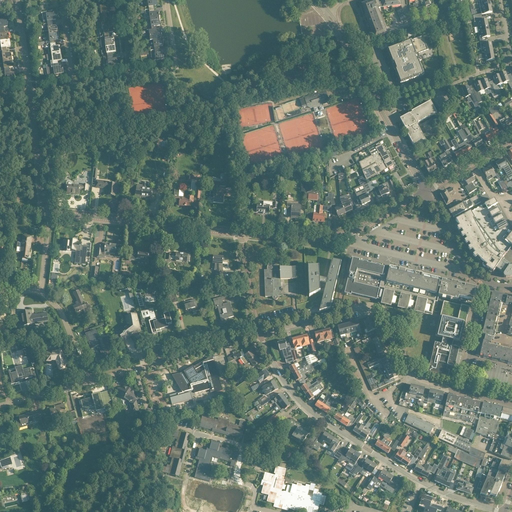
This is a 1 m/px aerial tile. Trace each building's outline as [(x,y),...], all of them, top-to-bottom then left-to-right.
[(147,7),(144,8),(145,11),(153,10),(154,9),(154,6),(157,6),(156,0),(148,0),(149,7),(147,7)] [(372,30),(374,35),(375,38),(377,37),(384,35),(381,26),(378,18),(375,10),(377,9),(380,8),(383,8),(392,6),(401,5),(400,0),(381,0),(382,2),(378,4),(376,0),(375,0),(365,4),(362,5),(363,8),(365,13),(369,22),(372,30)] [(97,10),(97,15),(98,15),(98,17),(105,16),(106,16),(106,13),(110,13),(109,5),(104,6),(104,3),(98,4),(98,10),(97,10)] [(153,10),(145,11),(145,13),(145,14),(147,13),(147,17),(150,17),(150,20),(159,19),(159,16),(159,14),(158,14),(158,12),(154,12),(154,9),(153,10)] [(47,21),(43,22),(44,25),(51,24),(53,24),(52,21),(56,20),(55,13),(50,14),(47,14),(46,14),(47,21)] [(105,16),(98,17),(98,20),(101,20),(102,27),(112,26),(112,24),(111,22),(112,22),(111,21),(111,18),(107,19),(106,16),(105,16)] [(476,22),(477,25),(477,27),(488,25),(487,20),(482,21),(482,18),(474,19),(474,22),(476,22)] [(145,28),(143,29),(143,32),(145,31),(148,31),(157,30),(156,27),(160,26),(159,19),(150,20),(151,23),(149,24),(150,27),(147,28),(145,28)] [(51,24),(44,25),(44,28),(45,31),(49,31),(49,34),(58,33),(57,30),(58,30),(57,28),(57,26),(53,27),(53,24),(51,24)] [(102,30),(100,31),(100,34),(101,37),(108,36),(109,36),(109,33),(113,33),(112,26),(102,27),(102,30)] [(414,31),(412,26),(400,30),(402,35),(414,31)] [(148,31),(145,31),(146,34),(147,36),(146,36),(147,41),(149,41),(153,40),(162,39),(162,36),(162,34),(161,34),(161,32),(157,33),(157,30),(148,31)] [(3,31),(0,31),(0,38),(1,41),(9,40),(9,37),(9,35),(8,33),(5,33),(4,31),(3,31)] [(480,42),(486,41),(487,40),(487,37),(490,37),(489,31),(478,33),(480,42)] [(47,42),(46,42),(46,45),(55,44),(55,41),(59,40),(58,33),(49,34),(46,35),(47,42)] [(108,36),(101,37),(101,40),(102,47),(106,47),(115,46),(114,42),(114,41),(114,39),(110,39),(109,36),(108,36)] [(387,50),(386,51),(387,53),(389,53),(390,57),(389,57),(390,60),(391,60),(393,63),(392,64),(394,70),(395,70),(396,73),(396,74),(395,74),(396,77),(397,76),(399,80),(398,81),(399,83),(400,83),(400,84),(412,79),(414,78),(414,79),(424,75),(424,74),(425,74),(424,71),(423,71),(421,67),(422,67),(421,64),(420,65),(419,61),(421,60),(418,54),(418,52),(421,50),(426,48),(427,48),(427,47),(423,36),(401,44),(401,45),(399,45),(390,48),(387,49),(388,50),(387,50)] [(154,47),(150,48),(151,51),(160,50),(159,47),(163,46),(162,39),(153,40),(154,47)] [(2,48),(0,48),(0,51),(7,51),(7,48),(10,47),(9,40),(1,41),(1,45),(2,48)] [(487,44),(486,41),(480,42),(481,50),(492,49),(491,43),(487,44)] [(46,45),(44,45),(44,49),(48,48),(49,55),(61,53),(60,50),(60,48),(60,46),(56,47),(55,44),(46,45)] [(106,51),(102,51),(102,55),(103,55),(103,58),(111,57),(112,56),(112,53),(116,53),(115,46),(106,47),(106,51)] [(160,50),(151,51),(151,55),(152,58),(152,61),(156,61),(161,60),(163,60),(165,59),(164,56),(165,56),(164,54),(164,52),(160,53),(160,50)] [(7,51),(0,51),(0,58),(3,58),(3,61),(12,60),(12,57),(12,55),(11,55),(11,53),(7,54),(7,51)] [(49,55),(46,55),(48,65),(57,64),(58,64),(58,61),(61,60),(61,53),(49,55)] [(477,57),(475,57),(477,66),(480,66),(479,60),(486,59),(486,61),(494,60),(493,54),(485,56),(477,57)] [(111,57),(103,58),(104,59),(104,61),(105,68),(109,67),(118,66),(117,62),(117,61),(116,59),(113,59),(112,56),(111,57)] [(4,64),(0,64),(0,66),(0,69),(1,72),(10,71),(9,68),(13,67),(12,60),(3,61),(4,64)] [(48,65),(46,66),(48,76),(53,75),(52,72),(54,71),(55,75),(58,74),(63,74),(63,70),(63,68),(62,66),(58,67),(58,64),(57,64),(48,65)] [(297,83),(296,80),(306,77),(303,70),(293,73),(288,75),(288,76),(281,79),(285,93),(298,89),(297,84),(298,83),(297,83)] [(10,71),(1,72),(1,75),(5,75),(6,82),(15,81),(14,77),(15,77),(14,75),(14,73),(10,74),(10,71)] [(508,77),(506,72),(499,74),(503,83),(507,82),(511,90),(511,79),(511,76),(508,77)] [(497,96),(501,95),(499,85),(503,83),(499,74),(493,77),(495,82),(492,83),(497,96)] [(489,84),(487,79),(481,81),(484,91),(488,89),(493,98),(497,96),(492,83),(489,84)] [(476,89),(473,90),(475,95),(478,103),(481,102),(482,102),(481,95),(480,92),(484,91),(481,81),(474,84),(476,88),(476,89)] [(468,86),(462,88),(463,93),(462,93),(464,96),(465,96),(465,98),(468,97),(469,96),(474,105),(476,110),(480,109),(475,95),(473,90),(470,91),(469,87),(468,86)] [(299,100),(302,107),(304,108),(308,107),(310,108),(313,108),(314,108),(321,106),(322,105),(327,103),(328,100),(326,91),(305,98),(302,99),(299,100)] [(414,147),(419,145),(426,141),(417,125),(418,123),(437,113),(433,106),(430,101),(412,112),(400,119),(407,131),(406,131),(414,147)] [(433,125),(442,120),(440,116),(431,121),(433,125)] [(510,131),(511,129),(505,118),(500,121),(502,125),(505,132),(508,130),(509,131),(510,131)] [(462,125),(460,126),(462,130),(462,131),(466,137),(469,142),(470,144),(473,143),(474,146),(476,148),(483,144),(481,141),(484,139),(481,134),(477,126),(476,124),(473,125),(475,128),(473,128),(475,132),(476,132),(478,135),(477,135),(473,137),(470,134),(466,128),(465,126),(464,124),(462,125)] [(493,130),(491,127),(489,128),(490,131),(494,138),(500,135),(496,128),(493,130)] [(462,130),(458,132),(464,143),(464,144),(459,147),(461,150),(464,155),(471,151),(469,149),(472,147),(470,144),(469,142),(466,137),(462,131),(462,130)] [(488,141),(494,138),(490,131),(484,134),(488,141)] [(454,139),(451,142),(454,147),(455,150),(453,151),(454,154),(455,155),(457,159),(464,155),(461,150),(459,147),(458,146),(454,139)] [(369,150),(369,151),(372,156),(372,157),(385,150),(384,147),(383,148),(382,145),(376,148),(375,147),(369,151),(369,150)] [(385,150),(372,157),(375,162),(388,155),(385,150)] [(444,167),(451,162),(449,158),(448,156),(446,153),(441,156),(439,157),(440,161),(444,167)] [(388,155),(375,162),(376,163),(378,167),(391,160),(388,155)] [(372,156),(367,158),(376,175),(381,172),(378,167),(376,163),(375,162),(372,157),(372,156)] [(367,158),(362,161),(372,177),(376,175),(367,158)] [(378,167),(381,172),(384,170),(394,165),(391,160),(378,167)] [(428,161),(423,163),(426,168),(429,173),(436,169),(433,163),(431,160),(428,162),(428,161)] [(501,161),(496,164),(498,168),(499,170),(503,168),(506,174),(507,173),(510,179),(511,178),(511,177),(511,171),(507,163),(506,164),(503,160),(501,161)] [(362,161),(359,163),(365,178),(366,180),(372,177),(362,161)] [(491,167),(483,171),(487,178),(491,175),(492,177),(493,178),(496,176),(494,172),(493,171),(491,167)] [(476,190),(475,188),(472,183),(475,181),(471,175),(464,179),(467,183),(468,185),(465,187),(469,194),(473,192),(476,190)] [(231,188),(230,176),(224,176),(225,181),(222,182),(222,183),(212,181),(211,191),(210,191),(209,198),(213,198),(213,202),(223,204),(224,196),(219,196),(220,186),(226,187),(226,189),(231,188)] [(364,189),(355,194),(358,199),(357,200),(359,204),(360,203),(361,203),(362,205),(370,202),(369,199),(371,198),(369,194),(367,195),(367,193),(370,191),(371,191),(367,183),(366,180),(365,178),(361,180),(364,185),(362,185),(364,189)] [(66,182),(66,188),(68,188),(67,193),(68,193),(69,194),(70,194),(71,194),(72,194),(72,192),(75,192),(76,193),(77,193),(78,193),(79,193),(80,189),(83,190),(83,191),(87,191),(88,187),(88,185),(84,184),(83,187),(80,187),(71,186),(71,183),(70,181),(68,181),(66,182)] [(96,182),(96,187),(101,188),(101,187),(103,187),(105,187),(106,187),(106,188),(108,189),(107,195),(114,196),(115,189),(117,189),(117,184),(109,183),(108,183),(106,183),(105,183),(106,182),(96,181),(96,182)] [(392,191),(395,189),(391,181),(388,182),(388,183),(383,185),(384,188),(379,190),(375,192),(378,198),(382,197),(382,196),(386,194),(389,193),(388,191),(391,190),(392,191)] [(504,182),(499,185),(500,186),(502,190),(503,192),(509,191),(504,182)] [(146,189),(146,184),(143,183),(143,186),(137,185),(136,197),(145,198),(145,197),(151,197),(152,192),(152,190),(146,189)] [(174,193),(173,200),(180,201),(179,205),(190,206),(191,202),(193,202),(193,197),(187,196),(187,199),(180,199),(180,197),(179,197),(179,194),(180,187),(175,186),(174,193)] [(447,191),(441,194),(446,205),(451,203),(453,202),(449,196),(456,193),(456,192),(453,188),(447,191)] [(314,193),(314,191),(307,193),(308,195),(308,200),(318,201),(317,206),(316,214),(314,213),(313,221),(318,222),(320,206),(320,192),(320,191),(314,193)] [(474,206),(480,202),(477,195),(470,199),(474,206)] [(347,200),(340,202),(341,204),(342,204),(345,213),(352,210),(351,208),(351,206),(353,206),(351,200),(351,199),(350,196),(347,197),(346,197),(347,200)] [(482,206),(455,221),(457,224),(459,227),(457,229),(459,232),(461,231),(463,234),(460,235),(463,239),(465,238),(466,240),(464,242),(466,245),(468,244),(470,247),(468,248),(470,252),(472,251),(473,252),(475,254),(473,256),(475,259),(477,258),(480,261),(483,264),(484,264),(482,266),(485,269),(486,268),(488,270),(489,271),(492,272),(493,273),(493,272),(495,269),(496,269),(511,246),(511,232),(511,233),(500,213),(501,212),(497,204),(494,199),(493,200),(482,206)] [(272,206),(273,202),(266,202),(266,204),(263,203),(263,205),(257,205),(256,212),(263,213),(263,214),(269,214),(270,206),(272,206)] [(468,207),(465,202),(457,206),(461,213),(469,209),(473,207),(472,206),(472,207),(471,205),(468,207)] [(287,204),(287,208),(291,208),(292,208),(292,210),(291,210),(291,211),(291,218),(300,218),(300,217),(301,211),(301,210),(301,205),(301,204),(301,203),(291,203),(287,203),(287,204)] [(338,216),(345,213),(342,204),(341,204),(338,206),(339,208),(335,209),(338,216)] [(453,217),(461,213),(457,206),(450,210),(453,217)] [(20,257),(25,258),(30,259),(30,258),(31,254),(29,253),(31,236),(23,235),(22,242),(17,242),(16,253),(21,254),(20,257)] [(63,246),(63,251),(68,251),(69,252),(69,251),(70,251),(70,248),(76,249),(75,250),(75,252),(76,252),(75,257),(75,263),(82,264),(82,265),(85,265),(86,259),(86,255),(87,253),(87,252),(80,251),(81,246),(81,244),(77,243),(77,241),(70,240),(70,242),(65,242),(65,246),(63,246)] [(98,252),(97,257),(105,258),(105,253),(115,254),(114,257),(121,257),(121,254),(115,253),(116,245),(106,244),(105,247),(102,247),(102,246),(98,246),(98,252)] [(511,246),(496,269),(504,274),(503,275),(503,276),(503,277),(504,277),(504,278),(505,278),(506,278),(511,278),(511,246)] [(128,247),(127,256),(127,259),(126,259),(126,261),(131,261),(137,261),(137,262),(148,263),(149,253),(138,252),(132,251),(132,247),(128,247)] [(168,253),(167,260),(171,260),(171,259),(175,260),(175,261),(182,261),(187,262),(189,262),(190,254),(188,254),(188,253),(183,253),(183,254),(176,253),(176,254),(175,254),(175,257),(171,256),(171,254),(168,253)] [(213,261),(213,263),(215,263),(214,271),(216,270),(216,274),(216,278),(218,278),(223,277),(223,273),(223,270),(222,264),(223,257),(214,256),(213,261)] [(328,275),(327,280),(320,278),(319,266),(308,267),(309,281),(309,297),(319,291),(320,291),(320,283),(326,284),(319,312),(321,311),(330,309),(334,293),(337,278),(341,262),(332,260),(328,275)] [(359,261),(356,260),(356,261),(353,260),(351,269),(350,269),(349,274),(356,276),(357,270),(359,261)] [(365,272),(368,263),(359,261),(357,270),(365,272)] [(277,270),(277,268),(277,267),(276,266),(276,265),(275,265),(276,264),(275,264),(274,263),(273,263),(272,263),(271,263),(270,263),(269,264),(268,264),(268,265),(268,266),(267,267),(267,268),(267,270),(264,270),(265,297),(272,297),(272,298),(273,299),(274,300),(275,300),(276,300),(277,300),(277,299),(278,299),(278,298),(278,297),(281,296),(281,279),(296,279),(296,267),(280,268),(280,270),(277,270)] [(373,274),(376,264),(368,263),(365,272),(373,274)] [(382,276),(384,268),(385,266),(376,264),(373,274),(382,276)] [(439,279),(391,267),(391,268),(389,267),(389,269),(384,268),(382,276),(380,287),(377,299),(382,300),(381,304),(391,307),(391,304),(398,306),(397,308),(407,311),(408,308),(414,310),(414,312),(424,315),(425,312),(432,314),(435,302),(437,302),(439,296),(458,301),(458,298),(473,301),(475,289),(476,289),(469,287),(469,286),(458,284),(451,282),(442,280),(442,282),(440,281),(440,279),(439,279)] [(66,271),(68,283),(80,281),(79,277),(84,276),(83,271),(78,272),(78,269),(66,271)] [(349,274),(349,277),(349,278),(349,279),(355,281),(363,283),(371,285),(380,287),(382,276),(373,274),(365,272),(357,270),(356,276),(349,274)] [(345,291),(344,294),(347,294),(350,295),(351,295),(351,294),(352,293),(355,281),(349,279),(348,279),(348,280),(347,282),(345,291)] [(355,281),(352,293),(355,294),(355,295),(359,296),(363,283),(355,281)] [(368,298),(368,297),(371,285),(363,283),(359,296),(368,298)] [(371,285),(368,297),(372,298),(372,299),(377,300),(377,299),(380,287),(371,285)] [(83,302),(80,294),(79,290),(73,293),(75,296),(76,296),(78,301),(76,302),(77,305),(73,307),(76,312),(79,311),(80,311),(83,309),(86,317),(93,314),(91,311),(92,310),(89,303),(85,305),(84,302),(83,302)] [(499,303),(501,295),(492,293),(491,298),(492,299),(492,301),(499,303)] [(501,295),(499,303),(502,303),(503,304),(508,305),(508,303),(511,303),(511,297),(510,297),(508,297),(501,295)] [(223,304),(222,301),(224,301),(223,297),(213,299),(216,309),(218,308),(221,320),(234,317),(230,302),(223,304)] [(189,301),(184,303),(185,305),(185,306),(186,310),(189,310),(192,309),(193,312),(198,311),(197,306),(195,299),(189,301)] [(500,310),(502,303),(499,303),(492,301),(491,304),(490,304),(489,307),(489,308),(500,310)] [(435,336),(443,338),(441,344),(452,347),(452,346),(453,341),(461,343),(469,308),(460,306),(444,302),(435,336)] [(499,317),(500,310),(489,308),(488,311),(489,312),(488,315),(499,317)] [(31,311),(21,312),(21,315),(23,326),(33,324),(43,322),(48,322),(47,313),(43,314),(41,314),(38,315),(34,315),(34,317),(32,317),(31,316),(31,311)] [(151,320),(149,321),(152,333),(153,333),(152,334),(158,332),(157,332),(157,329),(159,329),(160,329),(161,329),(161,328),(162,328),(168,326),(167,326),(167,325),(172,324),(169,312),(166,313),(164,314),(165,318),(165,320),(157,322),(156,319),(155,319),(154,318),(155,318),(155,315),(154,314),(150,315),(150,317),(151,320)] [(128,325),(119,332),(121,335),(120,335),(123,339),(124,338),(125,339),(129,336),(134,334),(134,333),(136,332),(137,332),(140,330),(136,315),(132,317),(132,318),(127,320),(128,325)] [(497,324),(499,317),(488,315),(488,318),(486,318),(486,321),(485,321),(497,324)] [(371,332),(373,331),(377,329),(376,327),(377,326),(375,320),(373,320),(372,318),(363,322),(368,333),(369,332),(371,332)] [(495,331),(497,324),(485,321),(485,325),(486,325),(485,328),(495,331)] [(482,334),(482,335),(483,336),(485,336),(485,337),(485,338),(484,341),(491,343),(492,340),(493,340),(495,331),(485,328),(484,328),(483,332),(483,333),(483,334),(482,334)] [(332,339),(331,334),(329,329),(322,331),(325,341),(332,339)] [(96,330),(86,334),(91,349),(99,346),(99,347),(100,348),(102,356),(103,357),(106,355),(108,359),(111,357),(112,357),(110,353),(109,349),(107,344),(108,343),(106,336),(100,339),(99,339),(96,330)] [(315,333),(317,343),(325,341),(322,331),(315,333)] [(307,335),(300,337),(302,347),(310,345),(310,346),(309,346),(311,355),(314,354),(316,353),(314,345),(312,340),(309,341),(308,341),(307,335)] [(302,347),(300,337),(292,339),(295,349),(302,347)] [(376,339),(373,340),(374,343),(376,347),(383,344),(383,343),(383,344),(382,340),(380,337),(376,339)] [(294,361),(291,352),(289,344),(286,344),(285,341),(277,343),(278,344),(277,344),(278,347),(280,351),(285,349),(288,357),(285,358),(286,363),(294,361)] [(511,348),(491,343),(484,341),(483,341),(482,344),(480,344),(477,355),(496,359),(497,358),(498,359),(500,359),(500,360),(508,362),(511,363),(511,348)] [(428,371),(428,373),(448,377),(449,371),(446,370),(447,366),(455,368),(459,352),(459,348),(452,347),(441,344),(435,343),(433,348),(433,349),(434,349),(435,350),(436,350),(432,367),(431,367),(429,366),(428,371)] [(383,344),(376,347),(378,350),(379,354),(382,352),(386,350),(385,347),(383,344)] [(10,372),(9,372),(13,385),(19,383),(20,383),(19,380),(25,379),(25,380),(26,380),(29,379),(32,378),(31,374),(34,373),(32,364),(34,363),(33,359),(36,358),(34,351),(33,347),(30,348),(23,350),(25,357),(26,357),(28,365),(15,368),(16,371),(10,372)] [(51,352),(46,352),(47,358),(47,359),(47,361),(51,361),(51,360),(52,360),(56,361),(58,364),(58,365),(57,365),(58,366),(58,367),(59,367),(59,368),(60,368),(61,369),(62,369),(62,368),(63,368),(64,367),(64,366),(64,365),(64,364),(67,363),(66,358),(65,359),(65,358),(64,358),(63,356),(63,354),(62,352),(61,351),(60,351),(60,350),(59,351),(58,351),(57,352),(56,352),(51,352)] [(238,353),(236,350),(233,352),(234,355),(227,358),(229,363),(230,362),(242,356),(240,352),(238,353)] [(245,365),(255,357),(251,351),(241,359),(245,365)] [(293,365),(289,368),(293,374),(298,371),(309,365),(309,366),(317,362),(318,361),(317,359),(316,359),(314,354),(311,355),(309,356),(305,357),(306,361),(299,365),(299,366),(296,368),(295,365),(295,364),(293,365)] [(182,392),(170,395),(172,405),(192,400),(191,396),(195,395),(195,394),(199,392),(210,390),(210,392),(214,391),(215,393),(222,391),(216,366),(214,361),(213,358),(213,357),(212,356),(206,360),(204,361),(193,367),(193,366),(184,372),(182,373),(180,374),(173,376),(172,376),(182,392)] [(245,365),(244,365),(245,366),(247,369),(250,367),(252,369),(254,367),(255,366),(259,363),(255,357),(250,361),(245,365)] [(389,357),(380,362),(381,364),(382,364),(384,368),(392,364),(392,363),(390,359),(389,357)] [(298,371),(293,374),(296,381),(298,380),(301,379),(301,378),(302,380),(304,379),(306,378),(304,373),(306,372),(309,371),(312,371),(313,367),(318,364),(319,366),(326,362),(324,359),(317,362),(309,366),(309,365),(298,371)] [(372,362),(367,364),(368,366),(368,367),(369,368),(369,369),(379,364),(377,359),(372,362)] [(384,375),(387,374),(395,370),(392,364),(384,368),(379,369),(383,373),(384,375)] [(259,375),(255,377),(258,381),(260,384),(266,380),(270,377),(265,370),(264,371),(264,370),(261,372),(261,373),(259,375)] [(379,388),(394,382),(392,379),(398,376),(395,370),(387,374),(384,375),(385,379),(384,380),(384,382),(377,385),(379,388)] [(247,371),(236,379),(238,383),(249,375),(247,371)] [(340,384),(345,380),(341,376),(337,381),(340,384)] [(274,382),(263,388),(267,395),(278,389),(274,382)] [(301,388),(300,389),(301,391),(302,391),(304,393),(305,394),(319,384),(317,382),(311,385),(309,382),(307,383),(305,384),(305,385),(302,387),(300,388),(301,388)] [(320,391),(323,389),(322,387),(324,386),(321,383),(319,384),(305,394),(309,400),(314,397),(312,394),(319,389),(320,391)] [(406,390),(404,399),(408,400),(408,397),(412,398),(415,399),(416,396),(418,387),(414,386),(411,385),(410,388),(410,391),(406,390)] [(132,388),(130,388),(131,386),(130,386),(118,389),(120,396),(128,401),(129,400),(132,412),(139,410),(136,401),(132,388)] [(416,396),(415,399),(418,399),(421,400),(421,403),(421,406),(423,406),(424,404),(426,395),(423,394),(423,393),(424,390),(424,389),(422,389),(422,388),(418,387),(416,396)] [(426,395),(424,404),(427,405),(428,402),(429,398),(435,400),(437,392),(433,391),(433,390),(430,390),(430,393),(429,396),(426,395)] [(435,400),(434,404),(440,405),(440,409),(443,409),(444,406),(444,404),(445,400),(442,399),(442,398),(443,394),(441,394),(441,393),(437,392),(435,400)] [(93,398),(81,401),(83,409),(84,409),(86,413),(96,410),(99,410),(101,409),(104,408),(105,410),(105,411),(112,409),(109,401),(106,402),(103,394),(101,395),(98,395),(97,396),(96,396),(95,397),(96,398),(93,398)] [(275,404),(277,406),(285,400),(281,394),(275,398),(272,401),(271,402),(273,404),(275,403),(275,404)] [(318,402),(315,406),(321,410),(324,405),(327,402),(328,399),(330,397),(332,396),(330,394),(329,394),(326,394),(326,397),(324,400),(320,398),(318,401),(318,402)] [(444,412),(443,416),(449,417),(450,413),(448,413),(450,407),(454,408),(456,397),(452,396),(452,395),(448,394),(448,395),(448,396),(447,400),(446,405),(445,406),(444,412)] [(352,404),(352,405),(354,407),(357,403),(362,407),(364,404),(362,401),(358,396),(356,398),(354,401),(352,404)] [(324,405),(321,410),(328,414),(330,410),(331,409),(330,409),(331,408),(335,410),(338,407),(334,404),(336,401),(330,397),(328,399),(327,402),(324,405)] [(450,407),(448,413),(450,413),(449,417),(451,418),(459,420),(464,399),(456,397),(454,408),(450,407)] [(467,422),(472,401),(464,399),(459,420),(467,422)] [(277,406),(278,408),(279,410),(280,412),(281,413),(284,411),(290,406),(285,400),(277,406)] [(472,401),(467,422),(475,424),(476,419),(477,420),(479,415),(477,415),(480,404),(480,403),(472,401)] [(51,409),(50,409),(51,412),(50,412),(51,416),(52,416),(53,418),(54,423),(61,422),(68,420),(67,414),(66,413),(64,404),(63,404),(63,405),(55,407),(54,407),(54,408),(51,409)] [(477,427),(476,432),(486,436),(490,417),(493,406),(483,404),(480,414),(479,420),(477,427)] [(337,414),(334,419),(340,423),(345,416),(347,412),(350,408),(348,407),(346,406),(341,413),(338,411),(337,413),(337,414)] [(490,417),(486,436),(491,438),(493,433),(496,434),(498,427),(500,422),(500,419),(501,415),(503,408),(502,409),(499,408),(500,408),(493,406),(490,417)] [(501,415),(500,419),(511,422),(511,421),(511,410),(503,408),(501,415)] [(75,411),(68,413),(70,420),(71,420),(76,419),(77,419),(76,416),(75,413),(75,411)] [(20,419),(16,420),(18,429),(22,428),(21,425),(26,423),(33,422),(33,419),(34,418),(35,419),(38,418),(38,417),(36,412),(32,414),(31,413),(29,414),(26,415),(19,417),(20,419)] [(242,438),(246,421),(241,420),(239,425),(229,423),(230,420),(219,418),(218,420),(208,417),(209,413),(204,412),(200,427),(242,438)] [(356,426),(356,427),(353,431),(359,435),(363,430),(365,427),(359,423),(363,416),(360,414),(355,420),(353,424),(356,426)] [(430,435),(434,426),(409,414),(405,422),(430,435)] [(250,424),(255,421),(251,415),(246,418),(250,424)] [(270,424),(277,418),(275,415),(267,421),(270,424)] [(345,416),(340,423),(347,427),(350,422),(352,423),(355,419),(350,416),(348,418),(345,416)] [(291,420),(289,423),(295,427),(297,429),(292,436),(302,443),(303,442),(305,440),(304,440),(305,438),(308,434),(311,430),(314,426),(314,425),(308,422),(304,429),(303,430),(298,427),(299,425),(291,420)] [(280,423),(271,430),(275,434),(283,427),(280,423)] [(363,430),(359,435),(366,439),(369,435),(372,437),(373,435),(374,433),(375,431),(376,431),(373,429),(371,431),(368,429),(365,427),(363,430)] [(498,427),(496,434),(499,435),(506,438),(507,431),(508,429),(498,427)] [(385,445),(389,437),(393,431),(389,428),(383,436),(384,437),(381,442),(378,440),(375,445),(381,450),(385,445)] [(467,428),(463,437),(469,439),(472,440),(475,433),(472,432),(473,431),(467,428)] [(131,441),(140,434),(135,429),(127,436),(131,441)] [(469,453),(471,447),(472,444),(442,430),(438,438),(469,453)] [(318,437),(311,447),(317,451),(320,447),(322,444),(323,445),(324,444),(329,447),(335,439),(333,437),(325,432),(322,437),(321,439),(318,437)] [(491,438),(490,439),(494,440),(494,439),(494,437),(497,439),(502,440),(507,442),(505,447),(511,449),(511,440),(509,439),(506,438),(499,435),(496,434),(493,433),(491,438)] [(176,435),(170,455),(172,456),(171,461),(183,465),(185,456),(188,458),(189,454),(202,458),(196,479),(214,484),(215,482),(220,483),(223,471),(219,470),(220,466),(217,465),(219,454),(204,450),(205,446),(208,447),(209,443),(176,435)] [(406,443),(409,438),(405,435),(400,442),(398,445),(402,447),(405,442),(406,443)] [(329,447),(328,449),(335,453),(336,451),(339,446),(338,446),(340,442),(335,439),(329,447)] [(385,445),(381,450),(388,454),(390,450),(391,449),(388,447),(392,441),(388,439),(385,445)] [(493,442),(491,446),(511,454),(511,449),(505,447),(493,442)] [(421,452),(418,457),(422,459),(427,450),(426,450),(428,447),(426,446),(425,446),(423,450),(421,452)] [(511,461),(511,460),(511,454),(491,446),(489,451),(511,461)] [(339,460),(338,461),(341,463),(342,461),(343,461),(345,461),(346,460),(349,462),(355,452),(350,449),(347,453),(347,454),(344,452),(343,453),(339,460)] [(338,450),(334,457),(339,460),(343,453),(338,450)] [(406,454),(400,450),(394,458),(401,462),(406,454)] [(413,457),(417,459),(418,457),(421,452),(418,450),(413,457)] [(458,450),(454,457),(457,459),(457,458),(464,461),(467,454),(460,451),(458,450)] [(349,462),(347,465),(352,469),(351,471),(354,473),(358,467),(355,465),(356,463),(356,462),(358,460),(361,456),(355,452),(349,462)] [(19,454),(13,456),(17,470),(23,468),(19,454)] [(406,454),(401,462),(407,466),(410,462),(412,459),(406,454)] [(467,454),(464,461),(475,466),(475,467),(480,469),(480,468),(481,466),(483,460),(467,454)] [(437,476),(435,481),(442,484),(444,479),(447,473),(442,471),(443,467),(448,458),(444,456),(440,463),(440,464),(439,463),(438,466),(437,468),(439,469),(436,475),(437,476)] [(487,459),(485,464),(489,466),(506,474),(508,469),(510,464),(508,463),(506,463),(505,462),(503,461),(493,457),(492,459),(489,458),(488,460),(487,459)] [(10,458),(0,461),(2,467),(7,466),(8,466),(12,464),(11,459),(10,458)] [(354,473),(352,476),(355,477),(357,475),(359,472),(361,474),(363,471),(366,473),(367,471),(368,470),(367,470),(372,463),(366,460),(364,464),(363,466),(360,464),(359,465),(358,467),(354,473)] [(421,474),(425,467),(420,465),(421,463),(419,461),(414,470),(421,474)] [(425,467),(421,474),(428,478),(429,475),(432,477),(434,474),(437,468),(438,466),(435,465),(428,461),(426,465),(425,467)] [(372,463),(367,470),(368,470),(370,472),(370,473),(372,474),(372,473),(373,473),(374,471),(377,467),(372,463)] [(502,483),(506,474),(489,466),(485,464),(484,467),(485,467),(482,474),(502,483)] [(261,484),(260,485),(260,486),(261,485),(261,484),(264,485),(263,486),(261,493),(269,495),(267,502),(274,504),(276,500),(281,501),(280,504),(283,505),(282,509),(287,511),(288,511),(289,509),(292,510),(293,510),(293,509),(295,509),(295,511),(297,511),(300,511),(317,511),(319,505),(324,506),(326,497),(322,496),(322,494),(318,492),(319,490),(314,489),(315,485),(312,484),(311,484),(310,486),(306,485),(305,487),(301,486),(302,485),(297,484),(297,486),(292,485),(292,486),(291,486),(288,485),(286,492),(284,491),(283,492),(281,492),(285,480),(281,479),(282,476),(284,476),(286,469),(276,466),(274,474),(275,474),(275,475),(270,474),(265,473),(263,480),(262,480),(261,484)] [(377,480),(382,483),(388,474),(383,470),(378,477),(377,480)] [(444,479),(442,484),(449,488),(451,482),(453,479),(454,476),(447,473),(444,479)] [(388,474),(382,483),(386,486),(384,488),(392,493),(394,490),(395,490),(396,491),(400,485),(396,482),(392,479),(393,477),(388,474)] [(480,479),(477,489),(479,489),(479,490),(479,489),(482,490),(480,494),(481,495),(486,496),(488,493),(490,494),(490,495),(496,497),(498,493),(501,486),(502,483),(482,474),(480,479)] [(371,476),(364,486),(367,488),(374,478),(371,476)] [(374,478),(367,488),(370,490),(374,484),(377,480),(374,478)] [(458,485),(456,490),(464,492),(471,495),(473,490),(473,489),(472,489),(473,488),(477,489),(480,479),(477,478),(474,486),(474,485),(473,485),(470,484),(469,484),(467,484),(464,483),(464,482),(463,482),(460,481),(459,484),(458,484),(458,485)] [(28,493),(22,494),(22,496),(22,497),(26,496),(27,501),(28,501),(30,500),(28,493)] [(208,511),(209,509),(222,509),(222,510),(232,510),(231,511),(239,511),(240,495),(211,494),(211,501),(193,501),(193,511),(192,511),(208,511)] [(423,509),(422,511),(436,511),(437,510),(441,511),(442,507),(434,504),(433,506),(430,505),(431,503),(432,499),(429,498),(429,497),(425,495),(422,506),(426,507),(425,508),(425,510),(423,509)] [(14,501),(16,505),(23,501),(21,496),(15,498),(16,500),(14,501)]
